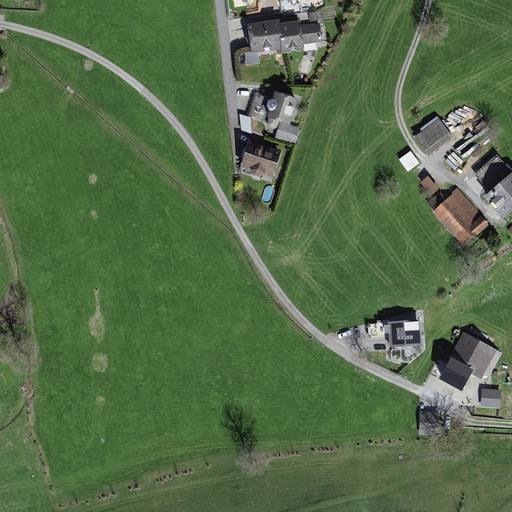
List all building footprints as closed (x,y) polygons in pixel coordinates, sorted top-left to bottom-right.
[(300,23),(247,30),(250,57),(303,50),(302,45),(324,42),(322,25),(301,28),(300,23)] [(290,126),(297,102),(275,96),(268,119),(280,123),(290,126)] [(439,121),(414,138),(427,157),(451,140),(439,121)] [(290,126),(280,123),(276,139),(295,145),(300,129),(290,126)] [(242,168),(274,179),(282,154),(251,143),(242,168)] [(412,151),(400,160),(408,172),(420,164),(412,151)] [(511,173),(497,156),(475,176),(491,195),(511,176),(511,173)] [(511,176),(491,195),(486,200),(505,221),(511,215),(511,176)] [(428,177),(420,184),(431,197),(440,190),(428,177)] [(435,212),(434,212),(466,247),(489,225),(458,191),(448,200),(435,212)] [(440,192),(428,203),(435,212),(448,200),(440,192)] [(420,322),(386,325),(388,349),(422,347),(420,322)] [(469,335),(446,378),(476,394),(500,351),(469,335)] [(501,408),(501,390),(482,390),(482,408),(501,408)]
